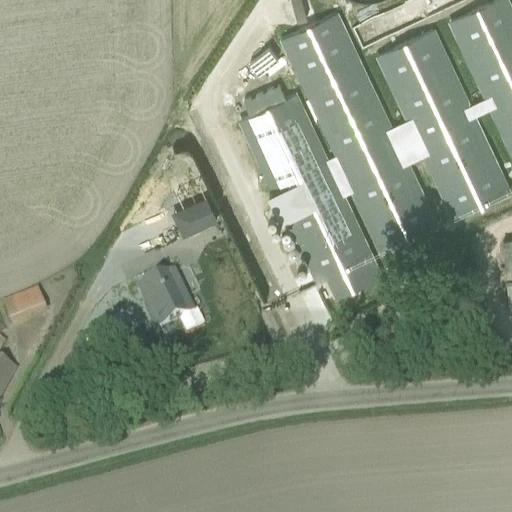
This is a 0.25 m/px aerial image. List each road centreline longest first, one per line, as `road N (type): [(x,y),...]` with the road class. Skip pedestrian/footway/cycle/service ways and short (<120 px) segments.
road 1 (unclassified): [(18,472),(269,407),(511,386)]
road 2 (unclassified): [(18,472),(16,404),(185,106)]
